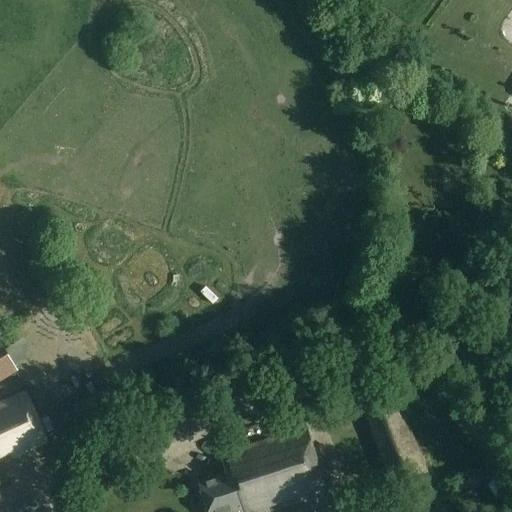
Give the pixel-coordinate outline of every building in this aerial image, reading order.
[(0,380),(18,370),(5,347),(0,349),(0,380)] [(85,430),(127,413),(117,388),(75,405),(85,430)] [(10,458),(47,441),(25,392),(0,403),(0,455),(8,452),(10,458)] [(435,484),(401,396),(365,409),(393,486),(419,476),(424,488),(435,484)] [(237,511),(244,511),(324,485),(304,427),(218,456),(223,471),(196,480),(206,511),(223,511),(236,508),(237,511)]
